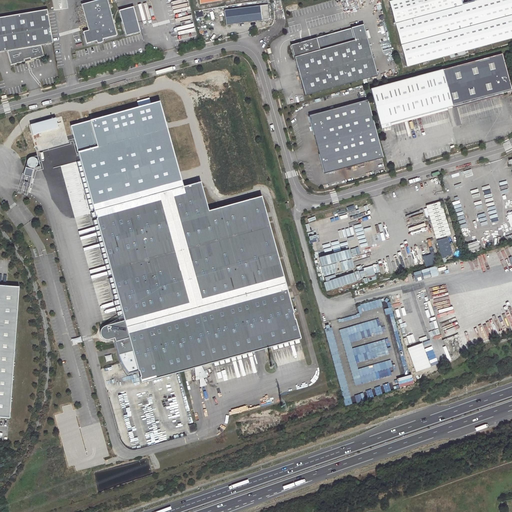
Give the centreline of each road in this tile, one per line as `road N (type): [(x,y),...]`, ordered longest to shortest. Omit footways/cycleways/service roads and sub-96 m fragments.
road 1 (unclassified): [(511,143),(311,200),(295,188),(259,59),(244,46),(0,109)]
road 2 (motorway): [(511,391),(168,511)]
road 3 (motorway): [(221,508),(511,405)]
road 4 (unknown): [(268,93),(288,86),(285,44),(360,22),(374,26),(385,70)]
road 5 (unknown): [(422,171),(426,134),(465,124),(480,130),(505,172)]
road 6 (unknown): [(99,383),(122,391),(175,382),(191,438)]
road 7 (unknown): [(461,184),(473,226),(493,226),(503,213),(493,175)]
